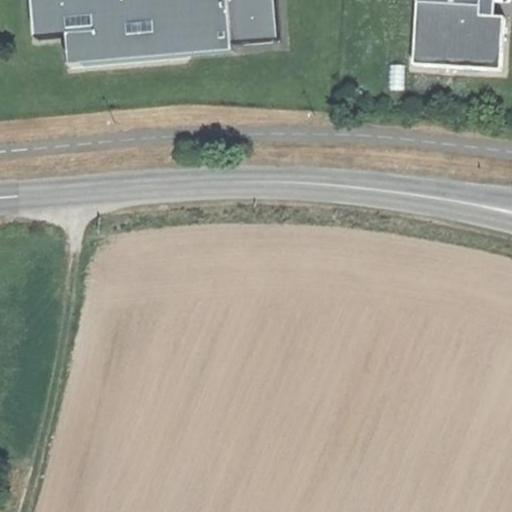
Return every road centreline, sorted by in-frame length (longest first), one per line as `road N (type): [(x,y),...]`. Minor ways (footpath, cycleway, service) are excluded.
road 1 (secondary): [(0,196),(317,186),(467,205)]
road 2 (track): [(28,511),(68,320),(71,210)]
